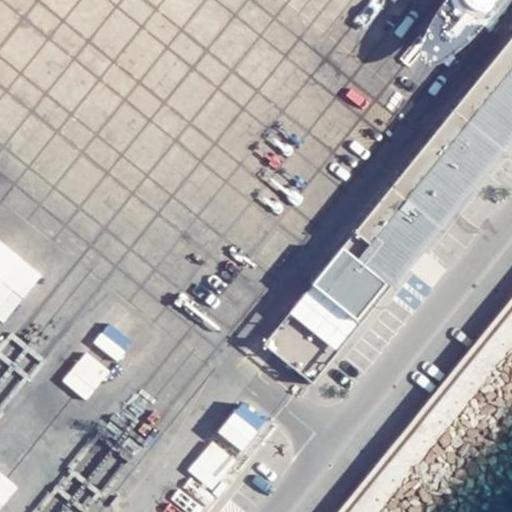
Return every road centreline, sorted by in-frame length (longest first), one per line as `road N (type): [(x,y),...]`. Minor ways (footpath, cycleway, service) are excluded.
road 1 (unknown): [(230,356),(471,61)]
road 2 (unknown): [(230,356),(0,170)]
road 3 (unknown): [(230,356),(117,511)]
